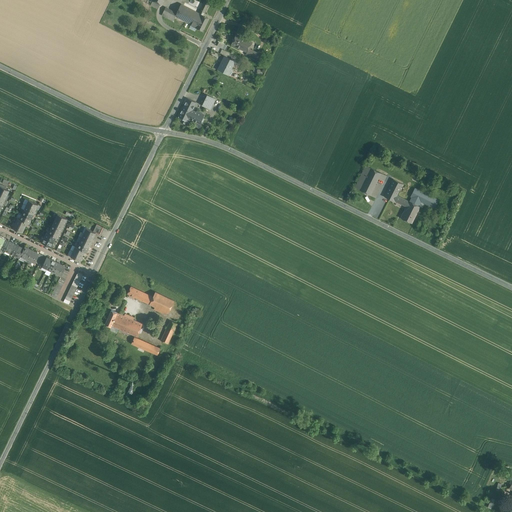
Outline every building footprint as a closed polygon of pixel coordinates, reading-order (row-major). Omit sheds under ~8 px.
[(206,0),(204,0),(198,13),(201,14),(202,12),(204,13),(209,2),(206,0)] [(198,13),(181,4),(176,13),(175,16),(197,27),(197,28),(202,30),(208,18),(201,14),(198,13)] [(176,13),(165,7),(162,15),(173,21),(175,16),(176,13)] [(252,41),(235,34),(230,45),(246,52),(247,52),(248,49),(252,41)] [(225,43),(219,40),(216,46),(222,49),(225,43)] [(259,54),(248,49),(247,52),(246,52),(245,54),(257,59),(259,54)] [(225,56),(218,69),(230,75),(233,70),(230,69),(234,61),(225,56)] [(216,99),(207,95),(202,105),(211,109),(216,99)] [(196,102),(187,98),(184,105),(183,106),(182,110),(181,110),(181,112),(180,112),(178,116),(179,117),(182,118),(181,121),(185,124),(187,121),(189,122),(190,119),(199,123),(203,116),(196,112),(196,114),(193,112),(194,112),(191,111),(196,102)] [(366,165),(355,187),(360,189),(370,168),(366,165)] [(370,168),(360,189),(370,195),(372,190),(379,178),(381,173),(370,168)] [(393,179),(385,196),(394,201),(394,200),(397,195),(402,184),(393,179)] [(0,185),(0,191),(6,194),(8,190),(0,185)] [(438,200),(415,189),(411,196),(421,201),(434,208),(438,200)] [(409,201),(397,195),(394,200),(406,206),(409,201)] [(421,201),(412,197),(410,201),(419,206),(421,201)] [(28,199),(26,204),(35,208),(37,204),(28,199)] [(410,201),(409,201),(406,206),(400,218),(412,223),(420,206),(419,206),(410,201)] [(26,204),(24,209),(33,213),(35,208),(26,204)] [(24,209),(22,213),(30,218),(33,213),(24,209)] [(2,212),(2,226),(11,226),(11,218),(5,218),(5,212),(2,212)] [(22,213),(19,218),(26,221),(28,222),(30,218),(22,213)] [(58,214),(55,218),(64,223),(66,218),(58,214)] [(17,217),(15,222),(24,226),(26,221),(19,218),(17,217)] [(55,218),(53,223),(62,227),(64,223),(55,218)] [(15,222),(13,227),(21,231),(24,226),(15,222)] [(53,223),(51,227),(60,232),(62,227),(53,223)] [(94,231),(95,232),(100,234),(104,227),(97,224),(94,231)] [(51,227),(48,232),(55,236),(57,236),(60,232),(51,227)] [(86,228),(84,232),(93,237),(95,232),(94,231),(86,228)] [(47,231),(44,236),(53,240),(55,236),(48,232),(47,231)] [(84,232),(82,237),(91,242),(93,237),(84,232)] [(44,236),(42,241),(51,245),(53,240),(44,236)] [(82,237),(79,242),(88,246),(91,242),(82,237)] [(0,248),(5,250),(10,241),(5,238),(0,248)] [(5,250),(10,253),(15,243),(10,241),(5,250)] [(79,242),(77,246),(84,250),(86,251),(88,246),(79,242)] [(10,253),(15,255),(19,246),(15,243),(10,253)] [(15,255),(20,257),(21,255),(24,248),(19,246),(15,255)] [(30,248),(25,246),(24,248),(21,255),(26,258),(30,248)] [(75,246),(73,251),(82,255),(84,250),(77,246),(75,246)] [(35,251),(30,248),(26,258),(30,260),(35,251)] [(39,253),(35,251),(30,260),(35,262),(39,253)] [(73,251),(71,255),(79,260),(82,255),(73,251)] [(47,268),(51,259),(47,257),(43,265),(42,266),(47,268)] [(52,271),(56,261),(51,259),(47,268),(52,271)] [(56,273),(61,264),(56,261),(52,271),(56,273)] [(61,275),(66,266),(61,264),(56,273),(61,275)] [(78,272),(64,301),(68,303),(83,274),(78,272)] [(60,278),(52,295),(56,298),(65,280),(60,278)] [(168,312),(168,313),(174,301),(155,292),(153,297),(131,286),(127,293),(130,294),(135,297),(155,306),(168,312)] [(154,310),(166,315),(168,312),(155,306),(154,310)] [(117,312),(111,310),(105,324),(111,326),(111,325),(119,329),(124,316),(122,315),(123,312),(121,311),(119,313),(117,312)] [(142,324),(124,316),(119,329),(137,337),(142,324)] [(170,321),(162,337),(169,340),(177,324),(170,321)] [(160,348),(134,337),(131,343),(157,355),(160,348)]
